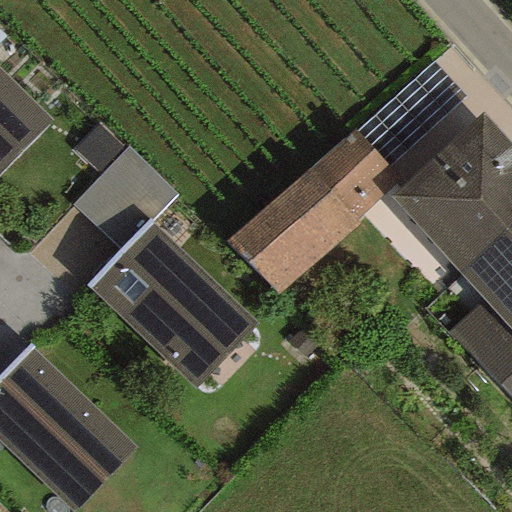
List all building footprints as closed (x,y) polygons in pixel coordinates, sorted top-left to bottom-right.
[(0,174),(53,121),(0,69),(0,174)] [(458,271),(511,222),(511,145),(482,112),(388,197),(458,271)] [(98,123),(70,151),(97,178),(125,150),(98,123)] [(353,127),(226,243),(275,296),(358,223),(355,220),(401,179),(353,127)] [(71,205),(118,250),(148,220),(150,222),(177,195),(126,147),(125,150),(97,178),(71,205)] [(150,222),(148,220),(118,250),(84,286),(194,388),(256,324),(150,222)] [(511,222),(458,271),(486,301),(452,333),(511,398),(511,222)] [(0,373),(0,445),(2,448),(70,511),(74,511),(136,448),(27,345),(0,373)]
